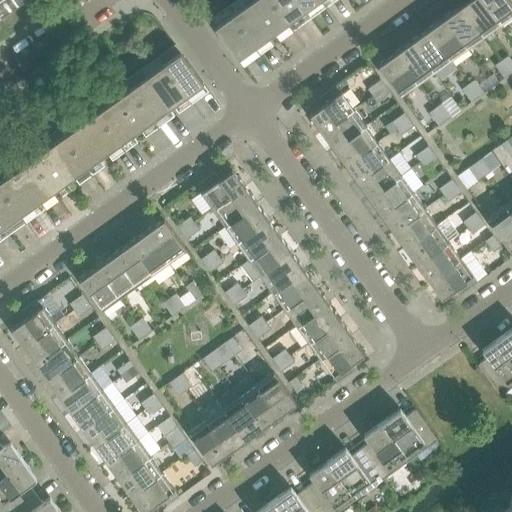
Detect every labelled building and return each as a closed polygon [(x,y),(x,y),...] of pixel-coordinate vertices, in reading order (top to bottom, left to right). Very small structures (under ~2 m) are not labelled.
[(0,0),(0,15),(21,0),(0,0)] [(293,30),(271,0),(251,0),(248,2),(271,34),(278,29),(283,36),(293,30)] [(304,11),(296,0),(271,0),(293,30),(302,23),(297,16),(304,11)] [(326,6),(321,0),(296,0),(304,11),(311,6),(316,13),(326,6)] [(501,23),(484,0),(467,0),(462,4),(484,35),(501,23)] [(511,15),(511,4),(509,0),(484,0),(501,23),(511,15)] [(271,34),(248,2),(231,14),(260,53),(269,46),(264,39),(271,34)] [(484,35),(462,4),(445,16),(467,47),(484,35)] [(260,53),(231,14),(214,27),(237,59),(245,53),(250,60),(260,53)] [(467,47),(445,16),(428,28),(451,59),(468,83),(482,73),(464,49),(467,47)] [(451,59),(428,28),(411,40),(434,71),(451,59)] [(434,71),(411,40),(395,52),(417,83),(434,71)] [(203,83),(180,51),(163,63),(191,103),(200,96),(195,89),(203,83)] [(417,83),(395,52),(377,65),(400,96),(417,83)] [(511,72),(511,61),(507,55),(501,60),(510,73),(511,72)] [(510,73),(501,60),(494,65),(504,78),(510,73)] [(191,103),(163,63),(146,75),(169,108),(176,103),(181,110),(191,103)] [(169,108),(146,75),(129,87),(158,126),(167,120),(162,113),(169,108)] [(372,95),(385,86),(380,79),(367,89),(372,95)] [(484,92),(474,79),(468,84),(477,97),(484,92)] [(477,97),(468,84),(461,88),(471,102),(477,97)] [(352,108),(336,85),(318,98),(322,104),(309,113),(321,130),(352,108)] [(376,102),(390,92),(385,86),(372,95),(376,102)] [(158,126),(129,87),(113,99),(136,131),(143,126),(148,133),(158,126)] [(136,131),(113,99),(96,111),(124,150),(134,143),(129,136),(136,131)] [(451,116),(441,103),(435,108),(444,121),(451,116)] [(333,147),(364,124),(352,108),(321,130),(333,147)] [(444,121),(435,108),(428,112),(438,125),(444,121)] [(124,150),(96,111),(80,123),(103,155),(110,150),(115,157),(124,150)] [(396,128),(409,119),(404,112),(391,122),(396,128)] [(400,135),(413,125),(409,119),(396,128),(400,135)] [(103,155),(80,123),(63,135),(91,174),(101,167),(96,160),(103,155)] [(345,163),(376,141),(364,124),(333,147),(345,163)] [(91,174),(63,135),(47,147),(70,179),(77,174),(82,181),(91,174)] [(511,155),(511,144),(508,139),(501,143),(511,157),(511,155)] [(357,180),(388,158),(376,141),(345,163),(357,180)] [(419,162),(433,152),(428,146),(415,155),(419,162)] [(70,179),(47,147),(30,159),(58,198),(68,191),(63,184),(70,179)] [(500,164),(491,151),(474,163),(484,176),(500,164)] [(424,168),(437,158),(433,152),(419,162),(424,168)] [(369,197),(400,175),(388,158),(357,180),(369,197)] [(58,198),(30,159),(14,170),(37,203),(44,198),(49,205),(58,198)] [(484,176),(474,163),(466,169),(475,182),(477,180),(484,176)] [(212,208),(243,186),(232,169),(219,178),(215,172),(196,185),(212,208)] [(37,203),(14,170),(0,180),(0,186),(25,222),(35,215),(30,208),(37,203)] [(381,214),(413,191),(400,175),(369,197),(381,214)] [(443,195),(456,185),(452,179),(438,188),(443,195)] [(448,201),(461,192),(456,185),(443,195),(448,201)] [(25,222),(0,186),(0,221),(3,226),(10,221),(15,229),(25,222)] [(224,225),(255,203),(243,186),(212,208),(224,225)] [(393,230),(425,208),(413,191),(381,214),(393,230)] [(236,242),(267,219),(255,203),(224,225),(236,242)] [(511,246),(511,216),(504,205),(487,217),(509,249),(511,246)] [(405,247),(437,225),(425,208),(393,230),(405,247)] [(467,227),(480,218),(475,211),(462,221),(467,227)] [(181,232),(194,223),(190,216),(176,226),(181,232)] [(186,249),(165,219),(163,218),(147,230),(169,261),(186,249)] [(472,234),(485,224),(480,218),(467,227),(472,234)] [(248,258),(279,236),(267,219),(236,242),(248,258)] [(186,239),(199,229),(194,223),(181,232),(186,239)] [(417,264),(449,241),(437,225),(405,247),(417,264)] [(169,261),(147,230),(130,242),(153,273),(169,261)] [(500,246),(492,235),(485,240),(493,251),(500,246)] [(260,275),(291,253),(279,236),(248,258),(249,259),(241,265),(252,281),(260,275)] [(429,280),(461,258),(449,241),(417,264),(429,280)] [(153,273),(130,242),(113,254),(136,285),(153,273)] [(205,265),(218,256),(213,249),(200,259),(205,265)] [(272,292),(303,270),(291,253),(260,275),(272,292)] [(136,285),(113,254),(97,266),(119,297),(136,285)] [(210,272),(223,262),(218,256),(205,265),(210,272)] [(477,281),(461,258),(429,280),(442,297),(454,288),(459,295),(477,281)] [(119,297),(97,266),(79,279),(101,310),(119,297)] [(284,309),(315,286),(303,270),(272,292),(284,309)] [(202,294),(192,281),(186,286),(195,299),(202,294)] [(229,298),(242,289),(237,282),(224,292),(229,298)] [(296,325),(327,303),(315,286),(284,309),(296,325)] [(233,305),(247,295),(242,289),(229,298),(233,305)] [(185,306),(176,293),(169,298),(179,311),(185,306)] [(74,310),(87,300),(82,294),(69,303),(74,310)] [(179,311),(169,298),(163,302),(172,315),(179,311)] [(55,323),(38,299),(19,312),(24,318),(11,327),(24,345),(55,323)] [(78,316),(91,306),(87,300),(74,310),(78,316)] [(308,342),(339,320),(327,303),(296,325),(308,342)] [(252,331),(266,322),(261,315),(248,325),(252,331)] [(152,330),(142,317),(136,321),(145,335),(152,330)] [(320,359),(351,336),(339,320),(308,342),(320,359)] [(145,335),(136,321),(129,326),(139,339),(145,335)] [(257,338),(270,328),(266,322),(252,331),(257,338)] [(36,362),(67,339),(55,323),(24,345),(36,362)] [(97,342),(110,333),(106,326),(92,336),(97,342)] [(511,326),(500,336),(511,353),(511,326)] [(102,349),(115,339),(110,333),(97,342),(102,349)] [(241,350),(232,336),(225,341),(235,355),(241,350)] [(351,362),(364,353),(351,336),(320,359),(337,382),(355,369),(351,362)] [(511,386),(511,353),(500,336),(481,349),(488,357),(478,364),(500,395),(511,386)] [(48,379),(79,356),(67,339),(36,362),(48,379)] [(225,362),(215,348),(209,353),(218,366),(225,362)] [(276,364),(289,355),(285,348),(271,358),(276,364)] [(218,366),(209,353),(202,358),(212,371),(218,366)] [(281,371),(294,361),(289,355),(276,364),(281,371)] [(60,395),(91,373),(79,356),(48,379),(60,395)] [(121,376),(134,366),(130,360),(116,369),(121,376)] [(126,382),(139,373),(134,366),(121,376),(126,382)] [(295,402),(273,371),(255,384),(278,415),(295,402)] [(191,386),(182,372),(175,377),(185,390),(191,386)] [(72,412),(103,390),(91,373),(60,395),(72,412)] [(304,387),(296,376),(288,381),(296,393),(304,387)] [(185,390),(175,377),(169,382),(178,395),(185,390)] [(278,415),(255,384),(239,395),(261,427),(278,415)] [(84,429),(115,406),(103,390),(72,412),(84,429)] [(145,409),(158,399),(153,393),(140,402),(145,409)] [(261,427),(239,395),(222,407),(245,439),(261,427)] [(149,415),(163,406),(158,399),(145,409),(149,415)] [(96,445),(127,423),(125,420),(133,414),(124,402),(116,408),(115,406),(84,429),(96,445)] [(245,439),(222,407),(206,419),(228,451),(245,439)] [(437,440),(415,409),(406,416),(399,407),(381,420),(409,460),(437,440)] [(228,451),(206,419),(189,432),(211,463),(228,451)] [(409,460),(381,420),(363,434),(369,442),(360,448),(382,479),(409,460)] [(108,462),(139,440),(127,423),(96,445),(108,462)] [(168,442),(182,432),(177,426),(164,435),(168,442)] [(173,448),(186,439),(182,432),(168,442),(173,448)] [(120,479),(151,456),(139,440),(108,462),(120,479)] [(0,476),(23,460),(10,441),(2,447),(0,444),(0,476)] [(382,479),(360,448),(351,455),(345,447),(327,460),(355,499),(382,479)] [(202,460),(194,449),(186,454),(194,466),(202,460)] [(132,496),(163,473),(151,456),(120,479),(132,496)] [(7,511),(35,493),(28,484),(36,478),(23,460),(0,476),(0,509),(1,511),(0,511),(7,511)] [(336,511),(355,499),(327,460),(309,473),(314,481),(305,487),(322,511),(336,511)] [(179,495),(163,473),(132,496),(143,511),(156,503),(160,509),(179,495)] [(322,511),(305,487),(296,494),(290,486),(272,499),(281,511),(322,511)] [(60,511),(50,496),(41,502),(35,493),(7,511),(60,511)] [(281,511),(272,499),(254,511),(281,511)]
